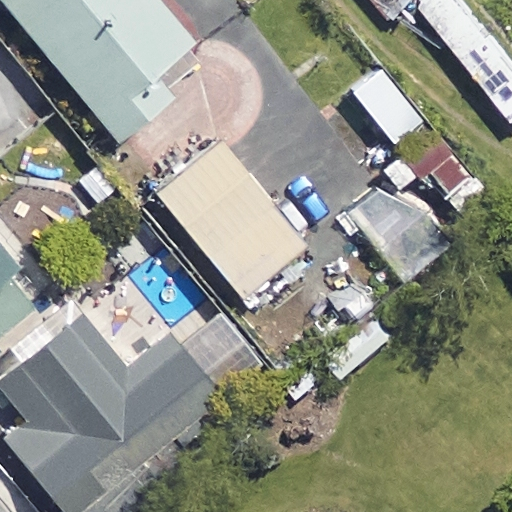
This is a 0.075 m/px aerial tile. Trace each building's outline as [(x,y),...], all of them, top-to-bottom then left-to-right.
[(149,0),(15,0),(119,130),(201,65),(149,0)] [(0,192),(13,207),(86,144),(0,45),(0,192)] [(275,187),(260,199),(215,144),(153,195),(235,297),(297,247),(285,231),(300,219),(275,187)] [(0,272),(17,258),(0,237),(0,272)] [(115,367),(73,316),(0,377),(0,389),(25,419),(0,439),(0,442),(57,511),(127,511),(111,493),(220,403),(160,331),(115,367)]
